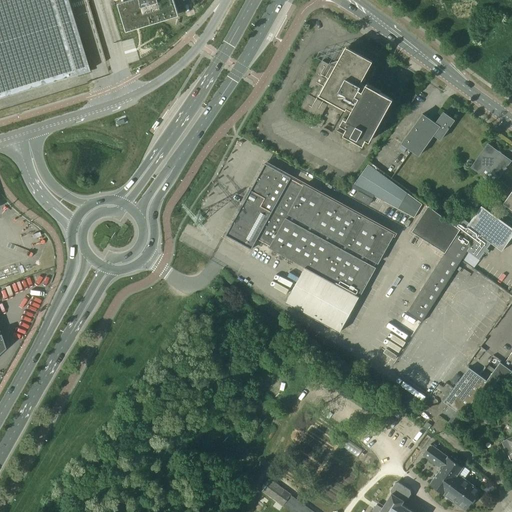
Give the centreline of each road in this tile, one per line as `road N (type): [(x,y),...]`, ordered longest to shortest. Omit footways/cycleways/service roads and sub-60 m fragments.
road 1 (unclassified): [(227,0),(180,66),(121,104),(29,132)]
road 2 (primary): [(172,168),(279,0)]
road 3 (tertiary): [(511,120),(357,5)]
road 4 (primary): [(254,0),(157,155)]
road 5 (primary): [(0,457),(79,317)]
road 6 (primary): [(66,291),(0,414)]
